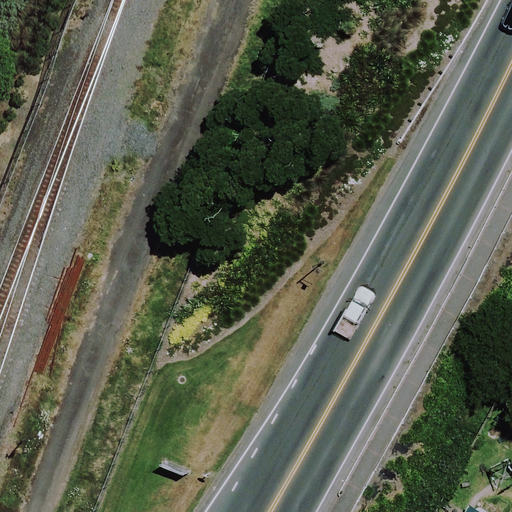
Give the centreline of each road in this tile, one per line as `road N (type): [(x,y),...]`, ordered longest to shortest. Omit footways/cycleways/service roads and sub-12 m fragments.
road 1 (track): [(43,511),(237,0)]
road 2 (secondary): [(268,511),(511,61)]
